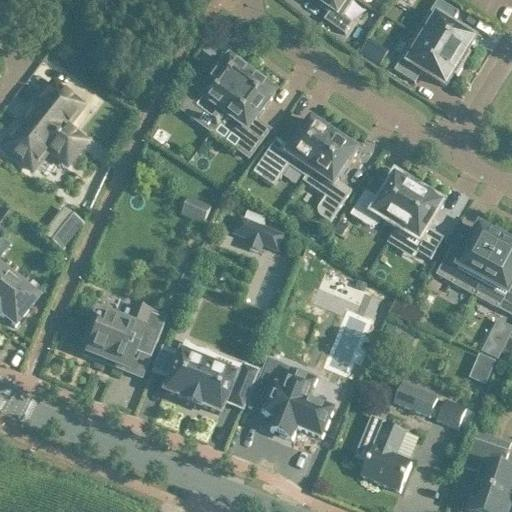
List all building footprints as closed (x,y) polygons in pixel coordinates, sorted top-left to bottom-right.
[(343,19),(355,0),(313,0),(331,12),(324,22),(345,37),(353,26),(343,19)] [(437,19),(423,42),(464,67),(472,55),(469,54),(476,42),(452,27),(459,15),(439,2),(431,15),(437,19)] [(464,67),(423,42),(417,38),(395,73),(415,86),(422,74),(447,89),(454,77),(457,79),(464,67)] [(215,129),(253,79),(243,72),(245,70),(234,61),(232,64),(231,62),(212,88),(199,78),(180,111),(196,123),(202,114),(216,125),(213,128),(215,129)] [(263,87),(253,79),(215,129),(217,131),(220,128),(243,145),(238,152),(249,161),(271,132),(256,122),(276,96),(274,95),(276,93),(265,85),(263,87)] [(65,129),(81,109),(53,86),(34,110),(22,126),(3,149),(31,172),(47,151),(66,166),(84,144),(65,129)] [(306,180),(335,138),(331,135),(333,133),(321,125),(319,127),(312,122),(303,136),(302,135),(293,149),(294,149),(292,151),(278,141),(260,167),(281,181),(289,168),(306,180)] [(349,168),(358,154),(351,149),(353,146),(341,138),(339,141),(335,138),(306,180),(303,184),(326,199),(319,210),(319,211),(318,212),(318,213),(318,214),(319,216),(319,217),(320,218),(321,219),(331,226),(352,194),(338,184),(340,181),(341,182),(350,168),(349,168)] [(397,230),(420,192),(418,190),(419,188),(407,181),(406,183),(396,177),(381,202),(366,193),(351,218),(367,228),(370,229),(374,229),(377,227),(379,225),(382,221),(397,230)] [(185,194),(206,204),(213,188),(192,178),(185,194)] [(74,227),(84,200),(62,191),(51,218),(74,227)] [(423,193),(420,192),(397,230),(422,246),(417,255),(431,263),(445,241),(429,231),(444,206),(435,201),(436,198),(424,191),(423,193)] [(0,233),(10,220),(0,212),(0,233)] [(210,212),(198,269),(213,272),(225,215),(210,212)] [(239,220),(233,235),(280,255),(286,239),(239,220)] [(54,224),(44,237),(59,249),(70,236),(54,224)] [(340,224),(335,232),(343,237),(348,228),(340,224)] [(475,299),(507,241),(494,234),(492,236),(481,230),(466,257),(452,250),(436,278),(475,299)] [(511,243),(507,241),(475,299),(511,318),(511,243)] [(0,317),(15,329),(37,301),(0,271),(0,317)] [(184,272),(178,287),(185,291),(191,276),(184,272)] [(412,308),(398,300),(389,315),(404,322),(412,308)] [(93,337),(84,359),(104,367),(105,363),(129,372),(136,354),(150,360),(166,321),(151,315),(130,307),(128,314),(125,313),(123,318),(126,319),(123,325),(98,315),(89,336),(93,337)] [(511,329),(498,323),(482,355),(498,363),(511,335),(511,329)] [(511,342),(510,341),(502,356),(508,359),(511,352),(511,342)] [(185,344),(164,394),(183,401),(182,404),(199,411),(200,408),(219,416),(224,403),(227,404),(226,406),(242,412),(258,374),(242,367),(237,382),(233,380),(234,378),(204,366),(209,354),(185,344)] [(266,362),(247,409),(264,416),(263,417),(275,422),(271,434),(293,443),(298,431),(323,441),(334,415),(308,404),(318,381),(296,372),(295,374),(266,362)] [(437,402),(401,387),(393,406),(429,421),(437,402)] [(466,413),(445,404),(437,424),(458,432),(466,413)] [(368,467),(363,479),(400,494),(411,467),(395,461),(405,437),(385,429),(387,425),(372,420),(355,461),(368,467)] [(509,511),(511,503),(511,473),(504,471),(510,454),(472,441),(462,469),(481,476),(468,511),(509,511)]
